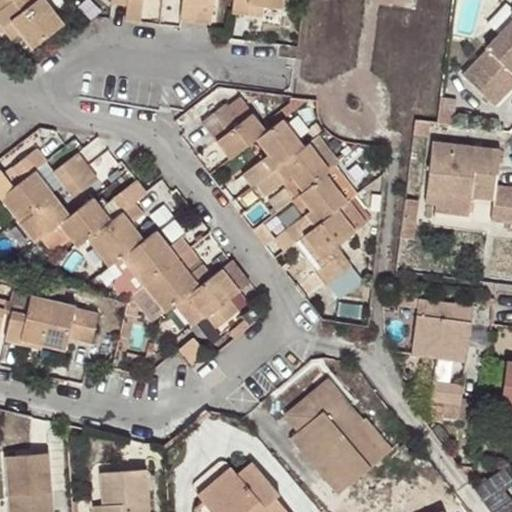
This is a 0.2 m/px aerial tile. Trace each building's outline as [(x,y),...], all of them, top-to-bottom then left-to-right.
[(44,0),(14,0),(0,11),(0,25),(3,29),(12,22),(20,36),(21,34),(34,51),(64,25),(44,0)] [(0,0),(0,11),(14,0),(0,0)] [(127,0),(127,6),(125,22),(141,24),(144,0),(127,0)] [(197,0),(182,0),(180,21),(195,23),(197,0)] [(197,0),(195,23),(208,25),(212,25),(214,0),(197,0)] [(233,0),(232,15),(248,16),(250,5),(263,8),(285,10),(285,0),(233,0)] [(262,18),(263,8),(250,5),(248,16),(262,18)] [(511,15),(511,16),(511,20),(485,49),(487,52),(463,75),(494,106),(511,86),(511,15)] [(12,22),(3,29),(13,41),(20,36),(12,22)] [(240,95),(202,122),(230,159),(255,140),(266,131),(240,95)] [(304,145),(283,118),(266,131),(255,140),(267,155),(241,174),(250,188),(254,185),(304,145)] [(338,163),(317,135),(304,145),(254,185),(264,197),(283,183),(294,196),(298,194),(335,166),(338,163)] [(431,142),(424,203),(436,205),(437,193),(470,197),(494,201),(492,216),(511,218),(511,214),(511,189),(495,187),(499,150),(431,142)] [(34,171),(46,162),(35,149),(10,167),(21,181),(34,171)] [(62,184),(87,165),(77,153),(52,173),(62,184)] [(98,179),(87,165),(62,184),(74,198),(98,179)] [(349,201),(357,194),(335,166),(298,194),(311,211),(304,215),(285,230),(295,244),(295,243),(303,237),(349,201)] [(0,197),(13,188),(0,171),(0,197)] [(0,197),(0,199),(16,220),(52,193),(34,171),(21,181),(13,188),(0,197)] [(146,193),(136,180),(111,198),(122,212),(134,202),(146,193)] [(52,193),(16,220),(18,223),(31,239),(34,243),(58,224),(70,215),(52,193)] [(349,201),(366,224),(375,216),(358,193),(357,194),(349,201)] [(470,197),(437,193),(436,205),(468,210),(470,197)] [(294,196),(291,199),(304,215),(311,211),(298,194),(294,196)] [(92,198),(70,215),(58,224),(76,247),(87,239),(110,221),(92,198)] [(418,199),(406,198),(401,237),(413,238),(418,199)] [(326,264),(317,270),(316,271),(327,284),(346,269),(352,265),(338,246),(366,224),(349,201),(303,237),(326,264)] [(87,239),(109,267),(122,257),(144,240),(132,224),(144,214),(134,202),(122,212),(110,221),(87,239)] [(281,233),(268,216),(252,230),(264,246),(280,234),(281,233)] [(31,239),(18,223),(10,229),(23,246),(31,239)] [(143,284),(189,248),(181,237),(169,247),(156,230),(144,240),(122,257),(143,284)] [(280,234),(290,247),(295,244),(285,230),(281,233),(280,234)] [(303,237),(295,243),(317,270),(326,264),(303,237)] [(199,260),(189,248),(143,284),(165,312),(174,305),(187,295),(200,285),(187,270),(199,260)] [(238,293),(220,268),(200,285),(187,295),(205,318),(214,330),(239,312),(230,300),(238,293)] [(357,282),(346,269),(327,284),(335,300),(357,282)] [(143,284),(131,293),(154,320),(160,317),(165,312),(143,284)] [(22,341),(42,346),(53,301),(31,295),(28,303),(27,314),(10,311),(3,341),(21,345),(22,341)] [(192,328),(205,318),(187,295),(174,305),(192,328)] [(416,308),(417,300),(397,297),(395,306),(416,308)] [(28,303),(12,300),(10,311),(27,314),(28,303)] [(473,306),(417,300),(416,308),(410,354),(465,361),(473,306)] [(53,301),(42,346),(65,351),(69,340),(91,344),(97,315),(75,309),(75,306),(53,301)] [(229,333),(233,339),(249,325),(245,319),(229,333)] [(191,364),(206,352),(194,338),(179,350),(191,364)] [(511,361),(504,361),(498,415),(511,416),(511,361)] [(335,399),(340,395),(327,378),(282,416),(296,433),(290,438),(339,494),(390,449),(364,417),(361,420),(356,425),(335,399)] [(462,385),(433,381),(431,401),(438,417),(457,420),(462,385)] [(361,420),(340,395),(335,399),(356,425),(361,420)] [(511,416),(498,415),(496,429),(511,431),(511,416)] [(47,511),(46,495),(52,493),(48,452),(5,456),(9,511),(47,511)] [(288,511),(277,498),(280,494),(252,461),(237,474),(225,484),(220,475),(197,494),(210,511),(288,511)] [(231,466),(220,475),(225,484),(237,474),(231,466)] [(470,484),(472,468),(457,466),(470,484)] [(100,473),(103,505),(103,511),(148,511),(145,470),(100,473)]
